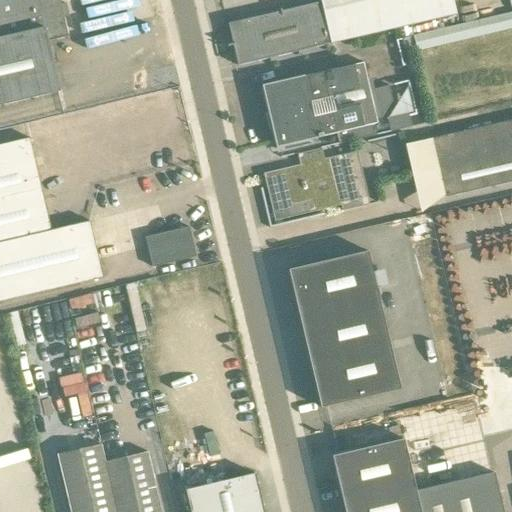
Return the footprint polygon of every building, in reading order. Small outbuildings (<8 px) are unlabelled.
[(59,0),(4,0),(0,1),(0,106),(59,92),(48,42),(68,37),(63,18),(68,16),(66,4),(61,6),(59,0)] [(455,15),(451,0),(320,0),(321,3),(255,19),(229,25),(238,66),(259,61),(331,43),(455,15)] [(417,52),(511,29),(511,13),(413,37),(417,52)] [(378,124),(364,63),(264,87),(278,148),(310,140),(303,110),(311,109),(318,138),(336,134),(339,144),(376,135),(374,125),(378,124)] [(408,117),(411,127),(429,123),(425,107),(414,110),(415,115),(408,117)] [(446,198),(511,182),(511,121),(412,145),(418,172),(438,167),(446,198)] [(0,302),(102,279),(89,222),(51,231),(29,139),(0,145),(0,302)] [(349,204),(338,157),(324,161),(321,150),(297,155),(298,157),(307,154),(310,164),(263,175),(271,208),(313,198),(316,212),(349,204)] [(196,258),(189,228),(145,239),(152,268),(196,258)] [(400,390),(368,252),(288,271),(321,409),(400,390)] [(373,262),(379,289),(419,281),(414,255),(400,258),(400,256),(373,262)] [(332,457),(344,511),(419,511),(415,492),(403,440),(332,457)] [(161,511),(148,454),(106,464),(102,446),(58,456),(70,511),(161,511)] [(419,511),(503,511),(494,474),(415,492),(419,511)] [(191,490),(186,491),(190,511),(263,511),(255,475),(250,476),(191,490)]
